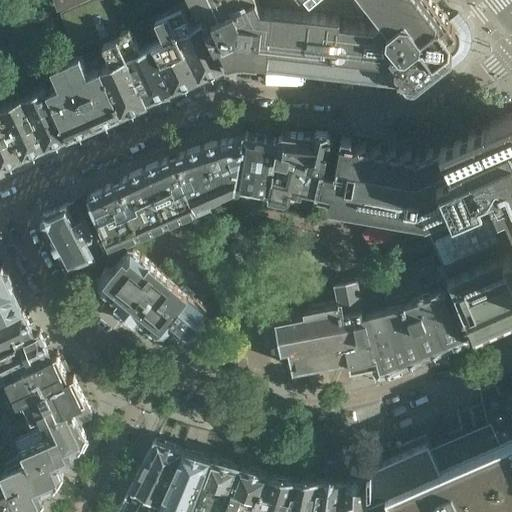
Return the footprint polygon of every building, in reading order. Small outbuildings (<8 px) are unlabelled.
[(130,21),(121,0),(90,0),(63,12),(76,43),(130,21)] [(470,30),(463,18),(459,12),(449,19),(434,0),(121,0),(130,21),(131,23),(133,29),(155,19),(170,12),(194,1),(199,11),(202,19),(226,64),(230,62),(234,62),(237,61),(240,61),(243,60),(246,61),(250,61),(250,59),(274,62),(274,64),(277,64),(279,63),(279,61),(302,64),(302,66),(303,67),(305,67),(306,66),(306,64),(331,67),(330,69),(331,71),(334,71),(336,70),(337,68),(360,71),(360,74),(372,75),(401,78),(411,78),(412,79),(413,79),(414,80),(415,80),(416,79),(437,64),(436,63),(437,62),(437,63),(441,60),(441,59),(442,59),(444,57),(452,66),(458,62),(463,57),(468,51),(470,44),(471,38),(470,30)] [(226,64),(202,19),(192,24),(188,16),(199,11),(194,1),(170,12),(200,76),(226,64)] [(200,76),(170,12),(155,19),(163,36),(152,41),(174,88),(200,76)] [(174,88),(152,41),(139,46),(132,29),(133,29),(131,23),(116,30),(118,35),(148,100),(174,88)] [(148,100),(118,35),(105,41),(113,58),(99,64),(121,112),(148,100)] [(121,112),(99,64),(87,70),(79,51),(64,58),(95,124),(121,112)] [(95,124),(64,58),(53,63),(61,81),(47,88),(69,136),(95,124)] [(69,136),(47,88),(45,83),(21,93),(46,146),(69,136)] [(46,146),(21,93),(0,102),(0,106),(22,157),(46,146)] [(22,157),(0,106),(0,167),(22,157)] [(511,111),(414,154),(411,147),(399,152),(396,144),(384,149),(381,141),(369,146),(366,139),(354,144),(351,136),(341,134),(340,139),(336,138),(331,137),(330,146),(329,146),(328,150),(329,150),(325,173),(324,173),(324,178),(325,178),(323,189),(320,204),(407,219),(409,224),(418,221),(425,222),(475,336),(511,319),(511,111)] [(273,190),(282,138),(283,132),(278,135),(278,136),(275,136),(274,137),(267,136),(267,135),(265,134),(265,136),(258,134),(258,133),(256,133),(255,134),(248,133),(248,132),(246,131),(246,133),(245,132),(236,184),(250,186),(273,190)] [(325,173),(329,150),(328,150),(329,146),(330,146),(331,137),(332,134),(328,133),(329,132),(323,131),(321,131),(315,131),(315,132),(311,131),(311,133),(294,131),(294,133),(285,132),(283,131),(283,132),(282,138),(273,190),(273,191),(272,196),(292,200),(294,189),(304,190),(305,186),(323,189),(325,178),(324,178),(324,173),(325,173)] [(234,194),(236,184),(245,132),(177,153),(170,156),(88,193),(109,240),(125,234),(126,237),(234,194)] [(94,236),(75,202),(76,201),(75,200),(68,203),(68,202),(49,211),(45,219),(69,265),(105,250),(98,238),(94,236)] [(269,237),(274,221),(256,229),(261,241),(269,237)] [(206,306),(181,285),(184,281),(166,266),(162,271),(132,246),(129,246),(118,260),(113,266),(106,266),(97,277),(99,284),(110,294),(108,296),(143,325),(145,322),(156,331),(164,332),(164,331),(171,337),(179,328),(185,333),(194,332),(194,331),(204,319),(199,315),(206,306)] [(469,336),(433,255),(395,270),(357,278),(356,272),(335,277),(339,299),(306,306),(307,312),(279,318),(284,345),(291,343),(295,366),(349,356),(351,367),(375,362),(377,372),(469,336)] [(0,317),(24,306),(18,295),(17,295),(12,285),(3,265),(0,266),(0,317)] [(246,301),(262,292),(257,284),(242,293),(246,301)] [(93,410),(74,372),(69,374),(58,350),(52,353),(41,328),(35,331),(24,306),(0,317),(0,379),(1,379),(0,383),(4,391),(9,393),(2,397),(7,408),(11,406),(21,401),(20,399),(24,398),(32,417),(41,413),(49,431),(45,433),(60,465),(67,461),(75,458),(72,451),(80,447),(86,435),(79,420),(91,413),(93,410)] [(511,385),(499,391),(511,419),(511,385)] [(63,473),(60,465),(45,433),(41,425),(16,437),(22,451),(0,460),(0,468),(19,511),(27,511),(37,508),(44,500),(41,492),(55,486),(63,473)] [(511,511),(511,437),(480,451),(441,468),(426,434),(397,447),(399,452),(366,467),(366,470),(366,511),(511,511)] [(160,499),(183,447),(158,438),(157,438),(155,438),(131,485),(132,485),(131,485),(117,511),(135,511),(144,496),(147,493),(160,499)] [(188,511),(189,511),(211,455),(183,447),(160,499),(188,511)] [(222,511),(241,463),(211,455),(189,511),(222,511)] [(283,511),(294,475),(270,472),(241,463),(222,511),(283,511)] [(19,511),(0,468),(0,511),(19,511)] [(366,511),(366,470),(342,475),(338,511),(366,511)] [(312,511),(318,475),(294,475),(283,511),(312,511)] [(338,511),(342,475),(318,475),(312,511),(338,511)]
